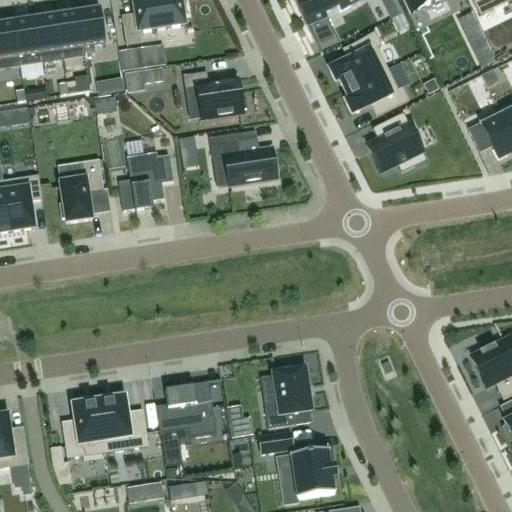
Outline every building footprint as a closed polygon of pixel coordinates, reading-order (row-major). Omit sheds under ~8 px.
[(180,0),(168,0),(134,5),(135,17),(122,19),(126,49),(142,47),(140,35),(185,28),(183,18),(187,17),(185,2),(181,3),(180,0)] [(292,0),(307,29),(311,26),(318,41),(334,33),(327,19),(327,18),(325,13),(337,6),(340,12),(362,1),(361,0),(292,0)] [(404,0),(412,16),(442,1),(442,0),(404,0)] [(511,3),(510,0),(471,0),(482,22),(511,7),(511,3)] [(100,10),(78,14),(85,60),(86,59),(84,50),(106,47),(100,10)] [(78,14),(56,17),(63,63),(85,60),(78,14)] [(56,17),(35,20),(42,66),(63,63),(56,17)] [(35,20),(14,24),(21,69),(42,66),(35,20)] [(14,24),(0,25),(0,62),(18,60),(20,70),(21,69),(14,24)] [(353,60),(329,72),(336,85),(339,83),(344,93),(387,72),(377,50),(381,48),(375,35),(347,49),(353,60)] [(387,72),(344,93),(349,103),(345,104),(352,118),(375,106),(381,117),(409,104),(402,91),(398,93),(387,72)] [(241,99),(238,82),(209,87),(207,75),(183,79),(185,92),(197,90),(202,122),(243,116),(243,112),(247,111),(245,98),(241,99)] [(125,93),(122,80),(96,85),(99,98),(125,93)] [(66,86),(58,87),(60,99),(68,98),(66,86)] [(24,93),(16,94),(18,106),(26,104),(24,93)] [(511,105),(498,113),(511,140),(511,105)] [(511,140),(498,113),(478,122),(498,163),(511,156),(511,140)] [(378,143),(367,148),(381,176),(397,168),(401,176),(426,164),(403,116),(372,132),(378,143)] [(225,160),(229,190),(277,183),(272,151),(240,156),(238,138),(210,142),(213,162),(225,160)] [(152,213),(154,213),(152,205),(164,203),(162,187),(173,185),(169,159),(158,161),(157,157),(127,161),(131,184),(119,186),(123,215),(135,213),(135,215),(137,215),(136,213),(152,210),(152,213)] [(104,194),(104,193),(99,163),(82,166),(84,178),(59,181),(63,207),(60,208),(62,222),(66,221),(66,226),(92,222),(91,218),(88,196),(104,194)] [(3,184),(11,235),(34,231),(30,204),(42,203),(39,178),(3,184)] [(0,236),(11,235),(3,184),(0,184),(0,236)] [(511,347),(509,341),(471,360),(486,391),(495,386),(503,403),(511,398),(511,347)] [(294,416),(311,414),(309,399),(309,398),(307,388),(308,388),(307,387),(305,372),(302,372),(301,368),(282,371),(283,375),(273,377),(277,405),(264,407),(268,433),(296,429),(294,416)] [(156,410),(160,438),(189,433),(190,441),(216,437),(209,387),(183,391),(183,389),(181,389),(181,391),(165,393),(168,408),(156,410)] [(116,397),(98,400),(108,455),(148,449),(144,418),(128,420),(125,400),(117,401),(116,397)] [(108,455),(98,400),(80,403),(81,406),(73,408),(76,428),(62,430),(67,462),(108,455)] [(0,472),(29,468),(24,437),(11,439),(7,418),(3,418),(2,414),(0,414),(0,472)] [(251,438),(249,426),(230,429),(232,441),(251,438)] [(291,435),(259,440),(262,457),(294,453),(291,435)] [(277,461),(279,472),(292,470),(297,502),(335,496),(333,481),(337,480),(336,468),(331,468),(328,453),(277,461)]
